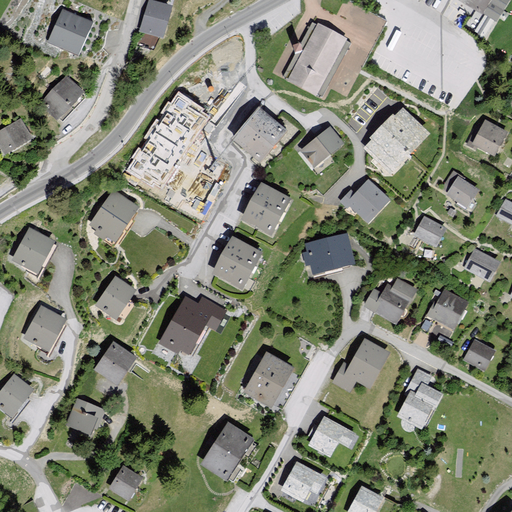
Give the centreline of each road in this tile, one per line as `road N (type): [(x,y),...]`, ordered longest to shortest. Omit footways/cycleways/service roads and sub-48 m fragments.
road 1 (residential): [(247,511),(351,324),(511,405)]
road 2 (tertiary): [(57,185),(91,165),(179,63),(274,0)]
road 3 (residential): [(139,0),(104,114),(59,161),(57,185)]
